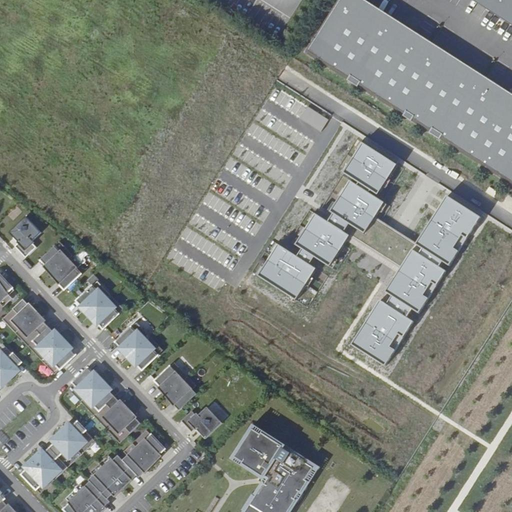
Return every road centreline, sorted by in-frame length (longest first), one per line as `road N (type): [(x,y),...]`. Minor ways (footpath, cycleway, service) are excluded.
road 1 (residential): [(122,511),(188,449),(95,349)]
road 2 (residential): [(95,349),(0,254)]
